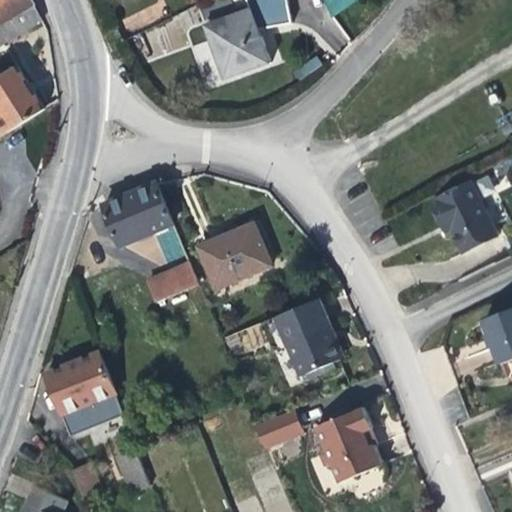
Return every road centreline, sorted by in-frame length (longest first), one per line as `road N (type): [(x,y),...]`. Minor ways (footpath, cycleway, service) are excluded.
road 1 (tertiary): [(0,415),(78,166)]
road 2 (residential): [(258,154),(311,209),(400,330)]
road 3 (residential): [(258,154),(325,107),(419,0)]
road 4 (residential): [(400,330),(465,511)]
road 5 (residential): [(400,330),(511,282)]
